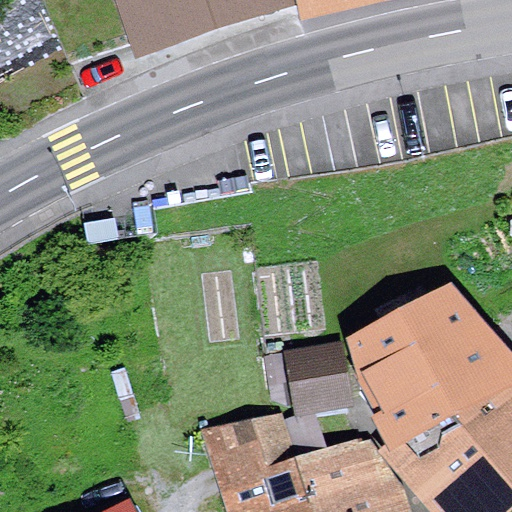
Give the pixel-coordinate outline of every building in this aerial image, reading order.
[(135,0),(148,38),(262,0),(135,0)] [(411,481),(438,511),(509,511),(500,500),(511,490),(511,366),(510,364),(505,368),(444,299),(359,344),(378,418),(423,470),(411,481)] [(511,307),(490,325),(510,349),(511,346),(511,307)] [(294,365),(300,405),(342,398),(335,358),(294,365)] [(318,511),(304,465),(293,467),(279,425),(250,434),(248,425),(211,430),(229,486),(236,484),(244,511),(318,511)] [(367,447),(304,465),(318,511),(393,511),(391,502),(398,499),(367,447)]
